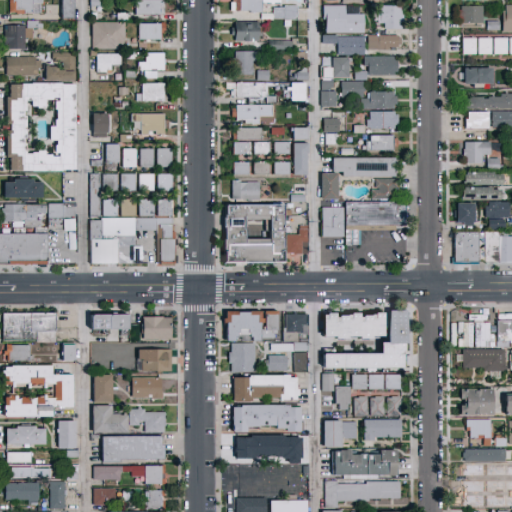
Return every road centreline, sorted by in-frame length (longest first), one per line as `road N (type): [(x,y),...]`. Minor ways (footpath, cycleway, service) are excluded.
road 1 (residential): [(202,511),(201,0)]
road 2 (residential): [(431,511),(430,0)]
road 3 (secondary): [(246,290),(384,289)]
road 4 (secondary): [(15,291),(149,290)]
